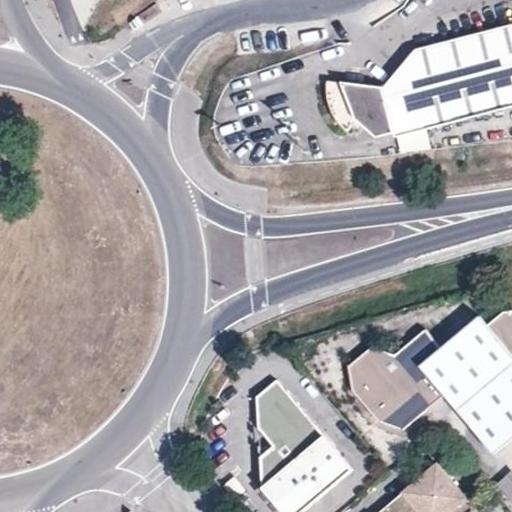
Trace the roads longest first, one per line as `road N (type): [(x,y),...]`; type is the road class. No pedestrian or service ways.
road 1 (tertiary): [(182,342),(259,297),(511,208)]
road 2 (tertiary): [(511,207),(274,227),(173,197)]
road 3 (unknown): [(511,461),(483,463),(450,426),(393,446),(376,438),(342,400),(318,353)]
road 4 (secondary): [(49,488),(134,430),(182,342)]
road 5 (residential): [(155,162),(162,87),(174,58),(207,22)]
road 6 (residential): [(355,0),(207,22)]
road 7 (residential): [(207,22),(74,88)]
road 8 (secondary): [(182,342),(190,263),(173,197)]
